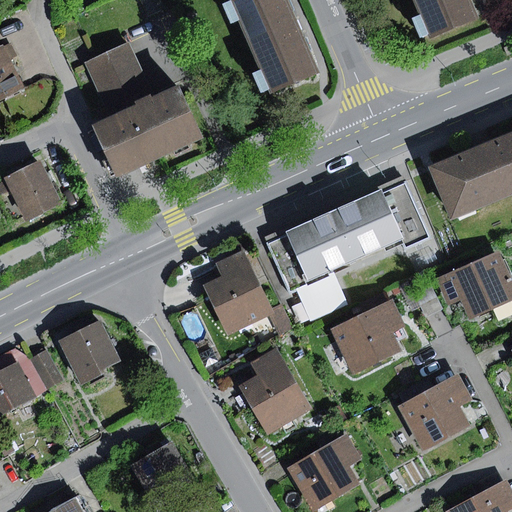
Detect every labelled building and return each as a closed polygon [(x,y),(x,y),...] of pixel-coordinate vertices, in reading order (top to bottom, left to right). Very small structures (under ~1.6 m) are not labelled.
[(289,0),(230,0),(271,95),(320,73),(289,0)] [(413,0),(429,41),(480,21),(471,0),(413,0)] [(93,125),(117,179),(205,140),(181,86),(154,98),(129,42),(84,62),(109,118),(93,125)] [(0,99),(23,89),(3,47),(0,48),(0,99)] [(511,196),(511,133),(430,167),(452,221),(511,196)] [(42,162),(6,178),(26,223),(62,207),(42,162)] [(430,238),(406,181),(266,241),(289,294),(308,286),(307,282),(403,241),(406,248),(430,238)] [(243,249),(215,262),(222,276),(204,285),(228,335),(274,313),(243,249)] [(511,279),(500,251),(436,278),(448,306),(461,300),(469,319),(493,309),(498,321),(511,314),(511,279)] [(431,284),(414,292),(426,318),(443,310),(431,284)] [(358,304),(363,314),(390,301),(385,291),(358,304)] [(363,314),(331,329),(353,374),(401,351),(392,332),(406,326),(393,300),(390,301),(363,314)] [(100,323),(60,344),(82,387),(106,375),(103,369),(119,361),(100,323)] [(276,348),(251,363),(259,376),(239,387),(267,434),(311,408),(276,348)] [(0,357),(0,371),(18,363),(37,398),(46,393),(27,358),(15,350),(0,357)] [(47,351),(31,360),(48,390),(64,381),(47,351)] [(0,371),(0,417),(37,398),(18,363),(0,371)] [(403,404),(397,407),(421,453),(471,426),(461,406),(472,400),(458,374),(434,387),(403,404)] [(397,393),(403,404),(434,387),(428,377),(397,393)] [(315,437),(321,449),(343,437),(336,425),(315,437)] [(321,449),(287,468),(311,511),(313,511),(361,485),(350,466),(362,460),(347,435),(343,437),(321,449)] [(173,441),(131,465),(151,500),(146,502),(151,511),(161,511),(181,501),(177,493),(196,481),(173,441)] [(511,489),(507,481),(448,511),(507,511),(511,507),(511,489)] [(84,511),(75,498),(52,511),(84,511)]
